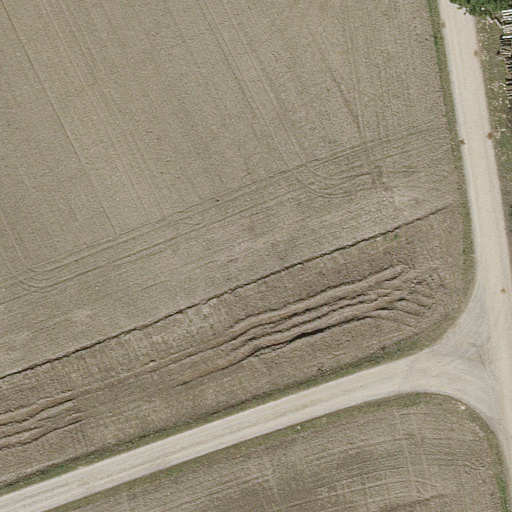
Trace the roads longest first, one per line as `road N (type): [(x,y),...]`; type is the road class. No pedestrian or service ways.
road 1 (track): [(0,511),(357,389),(507,351)]
road 2 (track): [(511,378),(450,0)]
